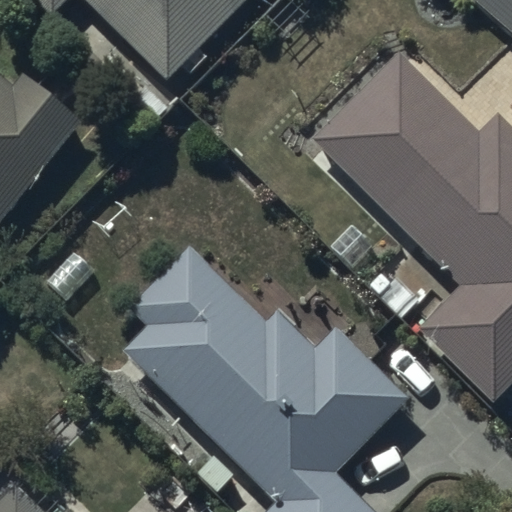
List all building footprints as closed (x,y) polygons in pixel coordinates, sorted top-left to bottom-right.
[(20,0),(51,28),(76,3),(167,92),(256,0),(20,0)] [(511,0),(462,0),(511,40),(511,0)] [(405,63),(316,147),(460,297),(416,339),(490,416),(511,394),(511,141),(497,125),(480,141),(405,63)] [(0,235),(81,135),(24,89),(15,100),(0,87),(0,235)] [(266,333),(189,257),(126,320),(144,337),(122,360),(275,511),(274,511),(363,511),(331,481),(404,407),(333,336),(313,356),(277,321),(266,333)] [(28,511),(14,498),(0,511),(28,511)]
